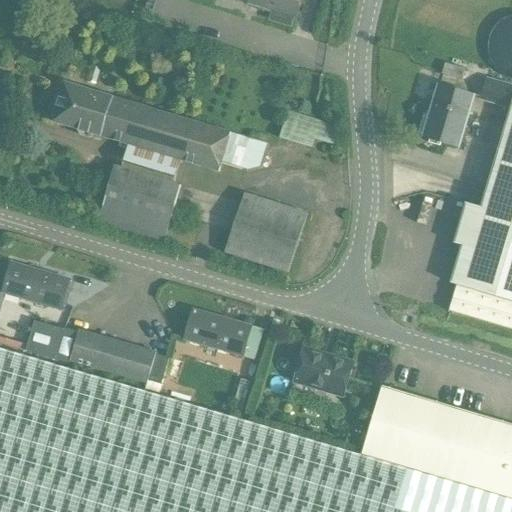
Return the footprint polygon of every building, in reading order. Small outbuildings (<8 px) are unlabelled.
[(296,18),(301,0),(249,0),(249,4),(273,11),(271,20),(290,26),(293,17),(296,18)] [(445,64),(442,75),(462,81),(465,70),(445,64)] [(510,109),(511,102),(511,88),(490,82),(485,102),(510,109)] [(131,145),(124,169),(175,185),(182,161),(220,172),(223,163),(231,134),(64,84),(53,122),(77,129),(81,136),(88,138),(96,135),(131,145)] [(461,149),(476,97),(440,87),(425,138),(432,140),(430,144),(441,147),(442,143),(461,149)] [(511,330),(511,104),(481,209),(466,205),(454,244),(462,247),(451,284),(457,286),(450,312),(511,330)] [(334,147),(339,128),(288,112),(279,139),(312,150),(315,141),(334,147)] [(269,145),(231,134),(223,163),(250,171),(262,167),(269,145)] [(175,185),(124,169),(115,167),(99,224),(165,243),(181,187),(175,185)] [(289,273),(308,214),(245,194),(226,252),(289,273)] [(61,310),(70,280),(11,262),(2,292),(61,310)] [(256,360),(264,331),(193,310),(184,339),(256,360)] [(58,356),(71,359),(79,331),(65,328),(64,334),(39,327),(32,349),(57,357),(58,356)] [(149,383),(157,355),(158,353),(79,329),(79,331),(71,359),(149,383)] [(352,364),(303,349),(293,383),(342,398),(352,364)] [(0,350),(0,511),(511,511),(511,501),(361,457),(0,350)] [(157,355),(149,383),(161,387),(170,359),(157,355)] [(511,426),(381,388),(361,457),(511,501),(511,426)]
